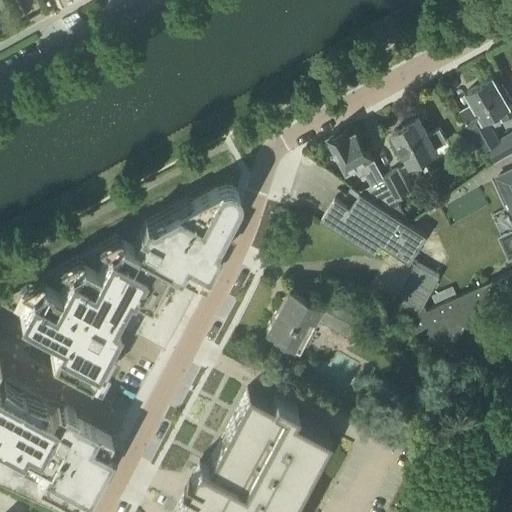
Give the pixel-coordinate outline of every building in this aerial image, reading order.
[(471,125),(499,110),(503,118),(511,112),(511,100),(505,88),(500,91),(492,76),(480,83),(479,82),(470,87),(471,88),(468,89),(475,102),(462,109),(471,125)] [(436,148),(434,145),(446,138),(440,126),(428,133),(418,116),(416,118),(414,116),(404,121),(406,124),(393,130),(411,162),(436,148)] [(407,218),(396,197),(383,174),(357,127),(349,131),(347,126),(329,136),(348,170),(367,160),(369,164),(363,167),(373,183),(361,189),(370,196),(406,219),(407,218)] [(511,132),(485,146),(493,161),(511,150),(511,132)] [(383,174),(396,197),(410,189),(397,166),(383,174)] [(511,169),(498,176),(511,207),(511,169)] [(237,192),(236,188),(234,184),(231,182),(227,181),(223,181),(220,182),(216,184),(150,221),(144,218),(131,242),(117,234),(116,234),(0,297),(0,301),(59,333),(55,341),(56,341),(50,353),(88,373),(95,360),(100,363),(111,342),(106,339),(114,324),(107,321),(109,317),(163,346),(200,278),(195,275),(201,265),(205,267),(217,245),(208,240),(230,197),(235,199),(237,196),(237,192)] [(381,241),(409,260),(425,232),(406,219),(370,196),(361,189),(360,191),(349,206),(335,197),(322,218),(374,252),(381,241)] [(415,262),(393,301),(417,315),(424,303),(439,276),(415,262)] [(511,292),(511,270),(428,310),(424,303),(417,315),(410,328),(430,339),(445,314),(465,325),(470,315),(468,311),(478,306),(479,308),(511,292)] [(296,348),(311,320),(313,316),(344,333),(354,315),(316,294),(313,300),(288,286),(264,330),(296,348)] [(86,491),(109,448),(104,446),(111,433),(72,412),(74,409),(63,403),(62,407),(0,373),(0,483),(62,511),(68,511),(81,488),(86,491)] [(288,506),(328,429),(296,413),(299,406),(274,393),(270,399),(247,386),(206,462),(198,458),(170,511),(171,511),(295,511),(296,510),(288,506)]
